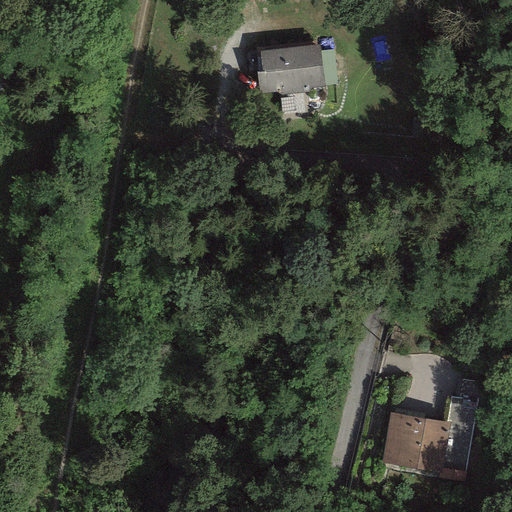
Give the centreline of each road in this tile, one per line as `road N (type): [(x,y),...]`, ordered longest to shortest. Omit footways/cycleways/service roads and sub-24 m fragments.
road 1 (residential): [(331,511),(380,295),(466,217),(479,77),(452,0)]
road 2 (track): [(146,0),(53,511)]
